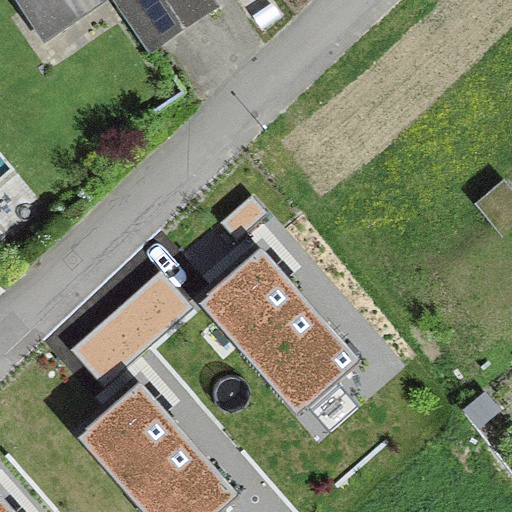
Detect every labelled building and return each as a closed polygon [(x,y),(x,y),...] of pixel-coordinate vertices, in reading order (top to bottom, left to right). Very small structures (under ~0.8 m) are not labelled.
[(20,0),(26,7),(36,0),(65,0),(72,9),(85,0),(112,0),(146,50),(207,8),(200,0),(20,0)] [(511,197),(499,182),(470,206),(497,239),(511,226),(511,197)] [(357,361),(261,250),(200,302),(296,413),(357,361)] [(215,511),(236,494),(140,384),(79,437),(144,511),(215,511)] [(13,511),(0,497),(0,511),(13,511)]
